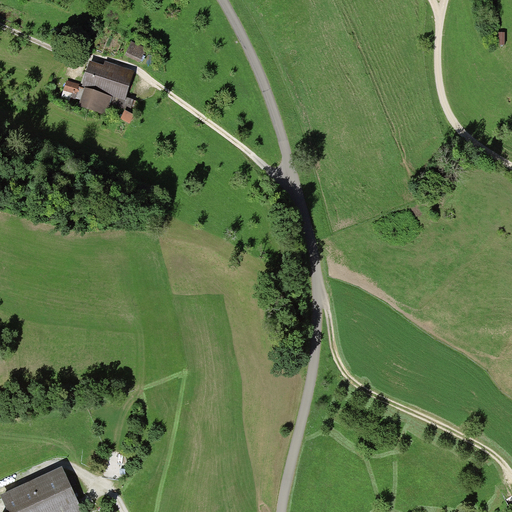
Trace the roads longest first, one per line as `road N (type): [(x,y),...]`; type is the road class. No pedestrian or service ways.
road 1 (track): [(220,0),(270,105),(317,286),(315,343),(281,511)]
road 2 (track): [(0,26),(67,55),(138,70),(270,173),(289,174)]
road 3 (track): [(317,286),(341,372),(493,457),(511,479)]
road 4 (track): [(511,167),(469,144),(447,114),(435,58),(440,0)]
